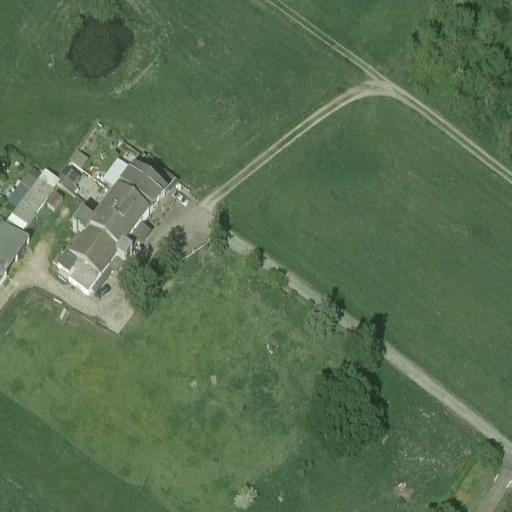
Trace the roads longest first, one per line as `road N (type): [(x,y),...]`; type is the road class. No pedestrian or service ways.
road 1 (track): [(511,452),(195,220)]
road 2 (track): [(108,305),(236,180),(352,102),(395,97)]
road 3 (track): [(511,182),(259,0)]
